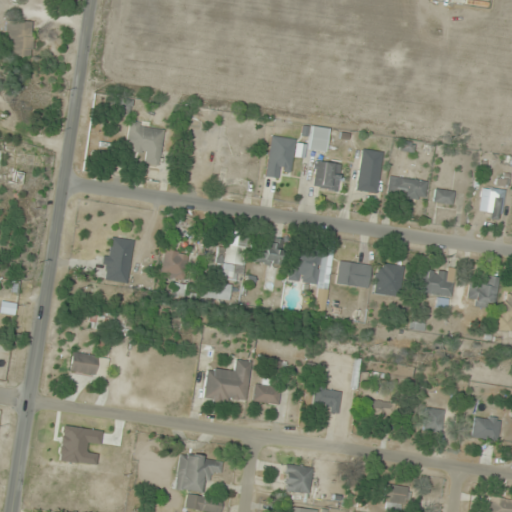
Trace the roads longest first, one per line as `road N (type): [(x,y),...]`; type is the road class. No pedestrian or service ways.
road 1 (tertiary): [(12,511),(90,0)]
road 2 (residential): [(27,402),(511,474)]
road 3 (residential): [(63,182),(511,248)]
